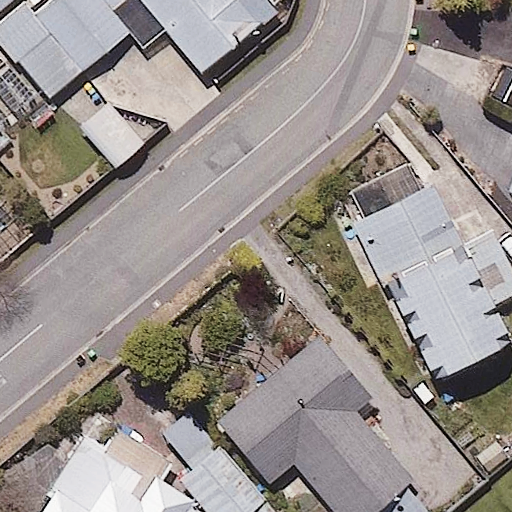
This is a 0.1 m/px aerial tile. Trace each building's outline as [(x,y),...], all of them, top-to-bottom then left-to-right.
[(0,39),(10,49),(51,92),(126,27),(113,8),(121,0),(140,0),(205,67),(274,0),(39,0),(0,32),(0,39)] [(0,0),(0,13),(15,0),(0,0)] [(0,140),(51,92),(10,49),(0,58),(0,140)] [(104,104),(77,128),(111,168),(141,142),(104,104)] [(434,169),(333,219),(371,295),(387,287),(424,363),(505,323),(490,291),(511,280),(511,248),(490,204),(459,219),(434,169)] [(291,458),(335,511),(432,511),(441,505),(355,399),(368,388),(321,330),(221,412),(271,474),(291,458)] [(165,454),(90,410),(29,511),(196,511),(203,501),(154,472),(165,454)] [(207,446),(181,411),(157,429),(217,511),(241,511),(269,491),(226,432),(207,446)] [(511,456),(511,439),(493,422),(465,454),(492,478),(511,456)] [(284,511),(269,491),(241,511),(284,511)]
